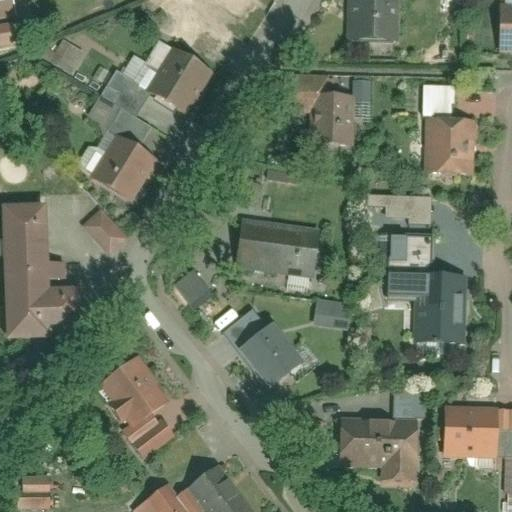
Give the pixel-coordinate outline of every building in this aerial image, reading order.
[(187,0),(186,0),(160,0),(180,12),(187,0)] [(251,0),(216,0),(242,15),(251,0)] [(350,0),(349,40),(399,42),(401,0),(350,0)] [(511,6),(504,6),(502,53),(511,53),(511,6)] [(206,27),(184,13),(173,32),(194,45),(206,27)] [(38,18),(0,26),(0,48),(43,39),(38,18)] [(87,54),(66,41),(53,61),(74,74),(87,54)] [(213,72),(175,49),(148,92),(152,94),(187,115),(213,72)] [(118,73),(104,96),(138,117),(152,94),(148,92),(118,73)] [(334,80),(296,79),(295,108),(322,109),(320,146),(354,147),(356,101),(356,95),(333,94),(334,80)] [(371,102),(372,82),(357,81),(356,95),(356,101),(371,102)] [(428,118),(458,119),(459,87),(429,86),(428,118)] [(92,115),(143,147),(155,127),(138,117),(104,96),(92,115)] [(458,119),(428,118),(427,175),(472,177),(474,120),(458,119)] [(120,138),(95,178),(134,202),(159,162),(120,138)] [(227,205),(256,212),(262,189),(233,181),(227,205)] [(405,208),(379,198),(370,222),(395,232),(405,208)] [(44,209),(0,210),(0,283),(2,346),(82,343),(80,294),(47,295),(44,209)] [(106,259),(126,241),(99,210),(79,227),(106,259)] [(321,230),(247,221),(241,269),(315,278),(321,230)] [(436,237),(386,235),(384,272),(435,274),(436,237)] [(412,300),(413,279),(379,278),(379,300),(412,300)] [(469,278),(418,278),(418,341),(469,342),(469,278)] [(352,303),(320,300),(316,328),(349,332),(352,303)] [(306,361),(276,325),(242,353),(272,390),(306,361)] [(135,362),(96,392),(130,438),(170,408),(135,362)] [(432,418),(432,390),(398,390),(398,418),(432,418)] [(445,457),(501,458),(501,412),(445,411),(445,457)] [(511,495),(511,411),(501,412),(501,458),(501,496),(511,495)] [(419,420),(344,420),(344,464),(385,464),(385,485),(419,485),(419,420)] [(127,450),(140,468),(174,443),(161,426),(127,450)] [(251,511),(216,469),(183,496),(195,511),(251,511)] [(47,491),(46,476),(18,477),(19,493),(47,491)] [(181,511),(165,488),(130,511),(181,511)] [(14,493),(14,510),(48,510),(48,493),(14,493)]
